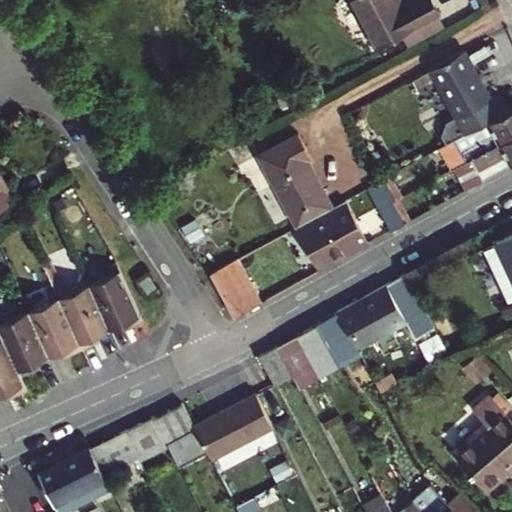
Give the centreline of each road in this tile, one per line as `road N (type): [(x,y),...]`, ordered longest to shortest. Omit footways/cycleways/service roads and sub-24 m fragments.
road 1 (residential): [(221,347),(7,0)]
road 2 (residential): [(511,186),(221,347)]
road 3 (residential): [(221,347),(0,447)]
